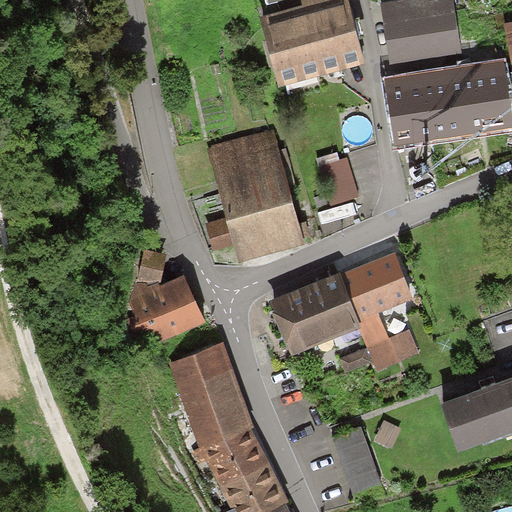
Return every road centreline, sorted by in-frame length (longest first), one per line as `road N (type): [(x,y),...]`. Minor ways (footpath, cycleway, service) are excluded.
road 1 (residential): [(511,169),(220,298)]
road 2 (residential): [(126,0),(179,217),(220,298)]
road 3 (track): [(0,238),(48,403),(98,511)]
road 4 (track): [(179,217),(151,218),(75,0)]
road 5 (residential): [(220,298),(307,511)]
